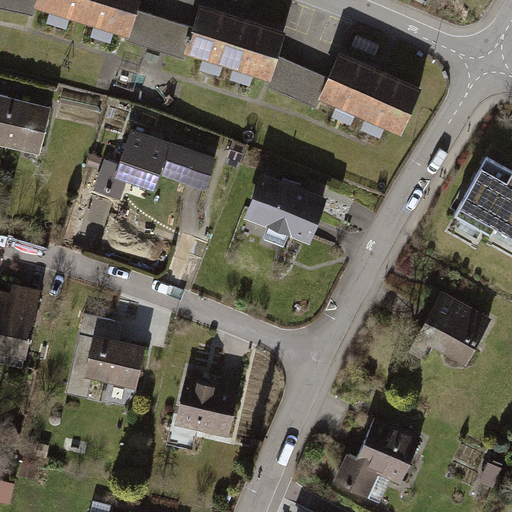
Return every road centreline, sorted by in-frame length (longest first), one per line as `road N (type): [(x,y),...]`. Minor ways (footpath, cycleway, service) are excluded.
road 1 (residential): [(0,243),(208,313),(325,365)]
road 2 (residential): [(325,365),(487,66)]
road 3 (residential): [(338,0),(487,66)]
road 4 (residential): [(260,511),(325,365)]
